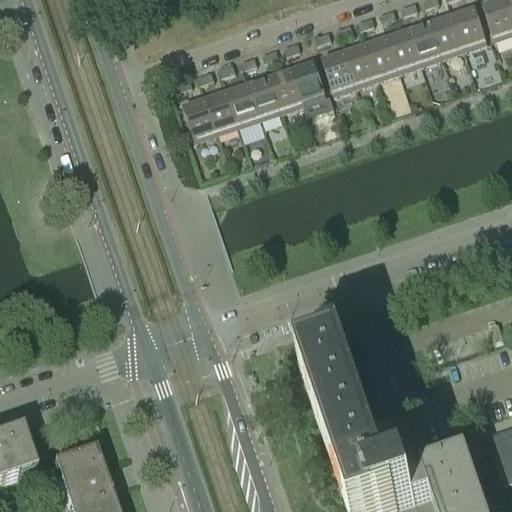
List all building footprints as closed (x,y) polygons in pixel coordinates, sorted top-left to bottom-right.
[(422,7),(425,14),(439,10),(436,2),(422,7)] [(482,12),(494,48),(511,41),(511,29),(504,5),(482,12)] [(401,14),(403,22),(417,17),(414,9),(401,14)] [(474,15),(452,22),(464,58),(486,50),(474,15)] [(382,29),(395,24),(393,17),(379,21),(382,29)] [(452,22),(430,30),(442,65),(464,58),(452,22)] [(358,29),(360,36),(374,32),(371,24),(358,29)] [(430,30),(408,37),(420,72),(442,65),(430,30)] [(336,36),(339,44),(352,39),(350,32),(336,36)] [(408,37),(387,44),(399,80),(420,72),(408,37)] [(314,43),(317,51),(331,46),(328,39),(314,43)] [(387,44),(365,52),(377,87),(399,80),(387,44)] [(283,54),(286,62),(300,57),(297,49),(283,54)] [(365,52),(344,59),(356,94),(377,87),(365,52)] [(262,61),(264,69),(278,64),(275,57),(262,61)] [(321,67),(333,102),(356,94),(344,59),(321,67)] [(240,69),(243,76),(256,72),(254,64),(240,69)] [(314,69),(292,77),(304,112),(326,105),(314,69)] [(219,76),(221,83),(235,79),(232,71),(219,76)] [(292,77),(270,84),(282,119),(304,112),(292,77)] [(197,83),(200,91),(213,86),(211,79),(197,83)] [(270,84),(248,91),(260,127),(282,119),(270,84)] [(175,90),(178,98),(192,93),(189,86),(175,90)] [(248,91),(227,99),(239,134),(260,127),(248,91)] [(227,99),(205,106),(217,141),(239,134),(227,99)] [(182,114),(194,149),(217,141),(205,106),(182,114)] [(423,481),(388,493),(343,361),(318,370),(316,366),(311,367),(313,372),(300,376),(346,511),(482,511),(467,464),(422,480),(423,481)] [(502,493),(511,489),(511,436),(486,445),(502,493)] [(20,438),(0,444),(0,491),(35,480),(20,438)] [(113,511),(101,477),(94,457),(52,471),(66,511),(113,511)]
